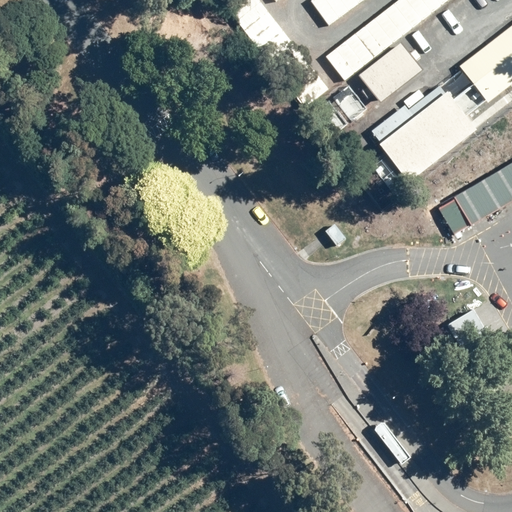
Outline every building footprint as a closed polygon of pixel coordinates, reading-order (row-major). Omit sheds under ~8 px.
[(310,0),(309,0),(259,0),(250,7),(270,32),(310,0)] [(352,74),(394,41),(446,0),(396,0),(305,72),(323,96),(352,74)] [(511,27),(368,134),(404,181),(511,101),(511,27)] [(394,41),(352,74),(377,105),(419,72),(394,41)] [(511,199),(511,157),(432,205),(450,236),(511,199)] [(479,332),(468,311),(442,325),(454,346),(479,332)]
